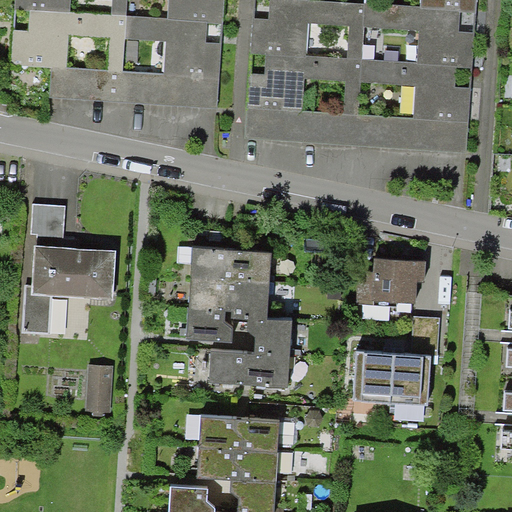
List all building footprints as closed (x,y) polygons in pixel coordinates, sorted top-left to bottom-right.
[(16,0),(16,7),(32,8),(73,10),(73,0),(113,0),(113,13),(129,14),(129,0),(16,0)] [(170,0),(170,16),(211,19),(225,20),(226,0),(170,0)] [(256,16),(253,50),(269,51),(311,54),(313,22),(352,25),(350,56),(365,57),(367,24),(369,2),(336,0),(273,0),(272,17),(256,16)] [(423,0),(423,6),(464,8),(478,9),(479,0),(423,0)] [(423,6),(369,2),(367,24),(423,28),(421,61),(460,64),(476,65),(479,31),(463,30),(464,8),(423,6)] [(14,28),(12,62),(69,65),(71,34),(111,36),(109,67),(125,68),(127,37),(129,14),(113,13),(73,10),(32,8),(31,29),(14,28)] [(170,16),(129,14),(127,37),(169,40),(167,72),(222,76),(225,43),(209,42),(211,19),(170,16)] [(251,72),(249,105),(306,109),(308,78),(348,80),(346,111),(362,112),(364,81),(365,57),(350,56),(311,54),(269,51),(268,73),(251,72)] [(421,61),(365,57),(364,81),(419,84),(417,117),(457,120),(472,121),(474,87),(459,86),(460,64),(421,61)] [(63,204),(31,203),(30,234),(62,236),(63,204)] [(54,292),(117,297),(121,248),(39,242),(36,284),(29,283),(25,328),(51,330),(54,292)] [(234,245),(198,243),(196,274),(232,277),(234,245)] [(239,278),(241,246),(234,245),(232,277),(230,308),(237,309),(239,278)] [(276,248),(241,246),(239,278),(274,280),(276,248)] [(400,298),(423,300),(424,278),(432,279),(433,259),(380,255),(379,270),(363,269),(361,300),(400,303),(400,298)] [(232,277),(196,274),(194,306),(230,308),(232,277)] [(253,313),(272,315),(274,280),(239,278),(237,309),(236,312),(253,313)] [(192,334),(236,337),(236,324),(229,316),(230,308),(194,306),(192,334)] [(260,332),(259,349),(294,352),(296,316),(272,315),(253,313),(252,323),(260,332)] [(250,349),(214,347),(212,378),(248,381),(250,349)] [(257,381),(259,349),(250,349),(248,381),(257,381)] [(294,352),(259,349),(257,381),(292,383),(294,352)] [(112,364),(87,363),(84,409),(110,410),(112,364)] [(240,414),(205,411),(203,443),(238,445),(240,414)] [(246,445),(248,414),(240,414),(238,445),(236,476),(236,485),(243,493),(244,476),(246,445)] [(283,416),(248,414),(246,445),(281,447),(283,416)] [(238,445),(203,443),(201,473),(236,476),(238,445)] [(281,447),(246,445),(244,476),(279,479),(281,447)] [(243,493),(241,511),(277,511),(279,479),(244,476),(243,493)] [(207,511),(209,494),(209,485),(174,483),(171,511),(207,511)] [(216,511),(217,503),(209,494),(207,511),(216,511)]
